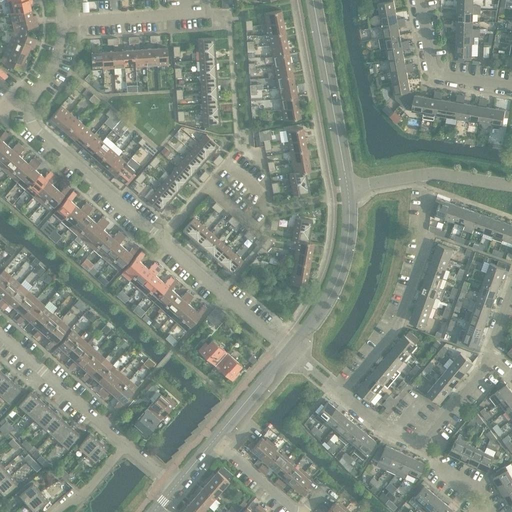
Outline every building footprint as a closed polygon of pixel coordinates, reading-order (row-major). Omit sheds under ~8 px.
[(7,0),(11,14),(31,10),(30,4),(32,3),(31,0),(7,0)] [(378,0),(378,3),(380,15),(396,12),(394,1),(393,1),(392,0),(378,0)] [(473,0),(457,0),(457,10),(480,10),(480,6),(473,6),(473,0)] [(15,30),(26,31),(26,29),(37,26),(35,15),(32,16),(31,10),(11,14),(15,30)] [(267,24),(283,21),(281,10),(265,13),(267,24)] [(480,10),(457,10),(457,21),(473,21),(473,14),(480,14),(480,10)] [(380,15),(382,26),(404,22),(404,18),(397,19),(396,12),(380,15)] [(283,21),(267,24),(269,35),(285,32),(283,21)] [(473,21),(457,21),(457,32),(480,33),(480,29),(473,29),(473,21)] [(382,26),(384,37),(400,35),(398,27),(405,26),(404,22),(382,26)] [(15,30),(9,46),(27,54),(29,49),(32,50),(36,39),(25,34),(26,32),(26,31),(15,30)] [(285,32),(269,35),(270,46),(287,43),(285,32)] [(480,33),(457,32),(457,44),(472,44),(472,37),(479,37),(480,33)] [(381,50),(386,49),(408,45),(408,40),(401,42),(400,35),(384,37),(378,39),(381,50)] [(199,50),(215,49),(215,38),(198,39),(199,50)] [(287,43),(270,46),(272,56),(289,53),(287,43)] [(472,44),(457,44),(456,56),(464,56),(464,60),(472,60),(472,56),(472,44)] [(388,60),(404,57),(403,50),(409,49),(408,45),(386,49),(388,60)] [(27,54),(9,46),(2,61),(11,69),(12,66),(23,70),(28,60),(25,59),(27,54)] [(157,66),(156,49),(145,50),(147,66),(157,66)] [(156,49),(157,66),(168,65),(167,49),(156,49)] [(199,61),(216,60),(215,49),(199,50),(199,61)] [(135,51),(136,67),(147,66),(145,50),(135,51)] [(125,68),(124,51),(113,52),(114,68),(125,68)] [(136,67),(135,51),(124,51),(125,68),(136,67)] [(102,53),(103,69),(114,68),(113,52),(102,53)] [(103,69),(102,53),(91,53),(92,70),(103,69)] [(289,53),(272,56),(274,67),(291,64),(289,53)] [(404,57),(388,60),(390,71),(413,67),(412,63),(405,64),(404,57)] [(200,72),(217,71),(216,60),(199,61),(200,72)] [(276,78),(293,75),(291,64),(274,67),(276,78)] [(413,67),(390,71),(392,82),(408,79),(406,72),(413,71),(413,67)] [(201,82),(217,81),(217,71),(200,72),(201,82)] [(293,75),(276,78),(278,88),(295,85),(293,75)] [(395,99),(401,104),(410,95),(410,91),(408,79),(392,82),(395,99)] [(201,93),(218,92),(217,81),(201,82),(201,93)] [(84,86),(80,83),(76,88),(80,91),(84,86)] [(295,85),(278,88),(280,99),(296,96),(295,85)] [(202,104),(219,103),(218,92),(201,93),(202,104)] [(426,97),(423,113),(422,118),(434,120),(435,114),(439,92),(434,92),(433,98),(426,97)] [(439,92),(435,114),(446,116),(449,101),(441,100),(442,93),(439,92)] [(93,103),(97,98),(93,94),(89,99),(93,103)] [(410,95),(401,104),(406,110),(423,113),(426,97),(414,95),(414,96),(410,95)] [(449,101),(446,116),(457,118),(461,96),(457,95),(456,102),(449,101)] [(296,96),(280,99),(282,110),(298,107),(296,96)] [(461,96),(457,118),(469,120),(471,105),(464,104),(465,97),(461,96)] [(471,105),(469,120),(480,122),(484,100),(479,99),(478,106),(471,105)] [(484,100),(480,122),(491,124),(494,109),(486,108),(488,101),(484,100)] [(203,115),(219,114),(219,103),(202,104),(203,115)] [(387,105),(383,110),(389,116),(393,112),(387,105)] [(59,125),(69,113),(61,106),(50,118),(59,125)] [(298,107),(282,110),(284,121),(300,118),(298,107)] [(105,114),(109,117),(114,112),(110,109),(105,114)] [(494,109),(491,124),(493,124),(492,126),(494,129),(498,129),(501,128),(501,126),(507,127),(509,112),(505,111),(494,109)] [(69,113),(59,125),(67,133),(78,120),(69,113)] [(219,114),(203,115),(203,126),(220,125),(219,114)] [(392,114),(390,116),(396,123),(399,120),(392,114)] [(78,120),(67,133),(75,140),(86,127),(78,120)] [(122,128),(125,131),(130,126),(126,123),(122,128)] [(129,134),(132,131),(133,129),(130,126),(125,131),(129,134)] [(86,127),(75,140),(83,147),(94,134),(86,127)] [(288,141),(304,138),(302,127),(286,130),(288,141)] [(0,153),(7,145),(3,141),(9,134),(5,131),(0,136),(0,153)] [(94,134),(83,147),(91,154),(102,141),(94,134)] [(495,138),(494,144),(504,145),(506,135),(499,134),(499,139),(495,138)] [(198,143),(211,154),(218,146),(205,135),(198,143)] [(138,142),(141,145),(146,140),(142,137),(138,142)] [(290,152),(306,149),(304,138),(288,141),(290,152)] [(150,144),(146,140),(141,145),(145,149),(150,144)] [(102,141),(91,154),(99,161),(110,148),(102,141)] [(7,145),(0,153),(0,165),(2,168),(21,145),(18,142),(12,149),(7,145)] [(211,154),(198,143),(191,151),(204,162),(211,154)] [(21,145),(2,168),(10,175),(24,159),(19,155),(25,148),(21,145)] [(164,147),(160,152),(166,157),(170,153),(164,147)] [(110,148),(99,161),(107,168),(118,156),(110,148)] [(292,163),(308,160),(306,149),(290,152),(292,163)] [(204,162),(191,151),(184,159),(197,171),(204,162)] [(24,159),(10,175),(18,182),(38,159),(34,156),(28,163),(24,159)] [(115,175),(126,163),(118,156),(107,168),(115,175)] [(152,159),(157,164),(161,160),(156,156),(152,159)] [(131,157),(126,163),(115,175),(124,182),(139,165),(131,157)] [(38,159),(18,182),(27,189),(40,174),(35,169),(41,163),(38,159)] [(157,164),(152,159),(149,163),(154,168),(157,164)] [(184,159),(177,168),(189,179),(197,171),(184,159)] [(289,174),(310,170),(308,160),(292,163),(294,173),(289,174)] [(170,176),(182,187),(189,179),(177,168),(170,176)] [(291,185),(307,182),(305,172),(310,171),(310,170),(289,174),(291,185)] [(27,189),(35,196),(54,174),(50,171),(44,177),(40,174),(27,189)] [(138,176),(143,180),(146,176),(141,172),(138,176)] [(35,196),(43,204),(56,188),(51,184),(57,177),(54,174),(35,196)] [(143,180),(138,176),(135,179),(140,184),(143,180)] [(182,187),(170,176),(163,184),(175,195),(182,187)] [(307,182),(291,185),(293,196),(309,193),(307,182)] [(155,192),(168,203),(175,195),(163,184),(155,192)] [(56,188),(43,204),(51,210),(70,188),(67,185),(61,192),(56,188)] [(62,221),(76,205),(71,201),(77,194),(73,191),(54,213),(62,221)] [(168,203),(155,192),(148,201),(161,212),(168,203)] [(446,219),(451,204),(441,200),(440,203),(435,201),(430,216),(435,218),(436,215),(446,219)] [(76,205),(62,221),(70,228),(90,206),(86,202),(80,209),(76,205)] [(215,210),(220,205),(216,202),(211,207),(215,210)] [(451,204),(446,219),(455,222),(460,207),(451,204)] [(220,205),(215,210),(219,213),(223,208),(220,205)] [(79,235),(92,219),(87,215),(93,209),(90,206),(70,228),(79,235)] [(460,207),(455,222),(465,226),(470,210),(460,207)] [(470,210),(465,226),(474,229),(479,214),(470,210)] [(479,214),(474,229),(484,232),(489,217),(479,214)] [(92,219),(79,235),(87,242),(106,220),(102,217),(96,224),(92,219)] [(489,217),(484,232),(493,236),(499,221),(489,217)] [(50,234),(57,225),(48,218),(41,227),(50,234)] [(191,238),(202,226),(193,218),(182,231),(191,238)] [(294,229),(310,232),(312,221),(296,218),(294,229)] [(106,220),(87,242),(95,249),(108,234),(103,230),(109,223),(106,220)] [(499,221),(493,236),(503,239),(509,224),(499,221)] [(511,225),(509,224),(503,239),(511,242),(511,225)] [(202,226),(191,238),(199,245),(210,233),(202,226)] [(292,240),(313,244),(314,243),(309,242),(310,232),(294,229),(292,240)] [(248,238),(252,233),(248,230),(244,235),(248,238)] [(108,234),(95,249),(103,256),(122,234),(119,231),(113,238),(108,234)] [(210,233),(199,245),(207,252),(218,240),(210,233)] [(252,233),(248,238),(251,242),(256,236),(252,233)] [(122,234),(103,256),(111,263),(124,248),(120,244),(126,237),(122,234)] [(218,240),(207,252),(215,259),(226,247),(218,240)] [(295,251),(312,254),(313,244),(292,240),(296,241),(295,251)] [(270,246),(265,242),(261,245),(266,250),(270,246)] [(124,248),(111,263),(119,270),(138,248),(135,245),(129,252),(124,248)] [(434,255),(449,260),(453,250),(438,245),(434,255)] [(7,246),(4,251),(11,255),(14,250),(10,247),(7,246)] [(226,247),(215,259),(223,267),(234,254),(226,247)] [(131,281),(144,265),(140,261),(145,254),(142,251),(122,273),(131,281)] [(293,262),(310,265),(312,254),(295,251),(293,262)] [(234,254),(223,267),(232,274),(243,262),(234,254)] [(431,264),(446,270),(449,260),(434,255),(431,264)] [(32,262),(30,264),(35,268),(39,264),(40,262),(39,262),(36,258),(32,262)] [(253,262),(258,266),(261,262),(256,258),(253,262)] [(90,262),(85,268),(89,271),(92,267),(94,265),(90,262)] [(258,266),(253,262),(249,265),(254,270),(258,266)] [(291,273),(308,276),(310,265),(293,262),(291,273)] [(144,265),(131,281),(139,288),(158,266),(155,263),(149,269),(144,265)] [(35,268),(34,269),(41,274),(43,272),(45,269),(39,264),(35,268)] [(427,274),(443,279),(446,270),(431,264),(427,274)] [(487,274),(502,279),(505,269),(490,264),(487,274)] [(158,266),(139,288),(147,295),(161,280),(156,275),(162,269),(158,266)] [(92,267),(89,271),(94,276),(97,272),(92,267)] [(0,291),(11,279),(3,271),(0,274),(0,291)] [(308,276),(291,273),(289,284),(306,287),(308,276)] [(424,283),(439,289),(443,279),(427,274),(424,283)] [(483,283),(498,289),(502,279),(487,274),(483,283)] [(48,276),(45,279),(49,283),(52,280),(53,279),(48,275),(48,276)] [(161,280),(147,295),(155,302),(174,280),(171,277),(165,284),(161,280)] [(0,307),(0,308),(19,286),(11,279),(0,291),(0,295),(3,298),(0,300),(0,307)] [(174,280),(155,302),(164,309),(177,294),(172,290),(178,283),(174,280)] [(420,293),(436,299),(439,289),(424,283),(420,293)] [(480,293),(495,298),(498,289),(483,283),(480,293)] [(14,308),(28,293),(19,286),(0,308),(4,311),(10,304),(14,308)] [(177,294),(164,309),(172,316),(191,294),(187,291),(181,298),(177,294)] [(16,322),(36,300),(28,293),(14,308),(19,312),(13,319),(16,322)] [(417,303),(432,308),(436,299),(420,293),(417,303)] [(476,303),(491,308),(495,298),(480,293),(476,303)] [(172,316),(180,323),(193,308),(188,304),(194,297),(191,294),(172,316)] [(79,299),(73,306),(81,313),(87,306),(79,299)] [(30,322),(44,307),(36,300),(16,322),(20,325),(26,318),(30,322)] [(414,312),(429,318),(432,308),(417,303),(414,312)] [(491,308),(476,303),(473,312),(468,310),(467,310),(488,318),(491,308)] [(134,310),(143,316),(146,311),(138,305),(134,310)] [(193,308),(180,323),(188,330),(207,308),(203,305),(197,312),(193,308)] [(33,336),(52,314),(44,307),(30,322),(35,326),(29,333),(33,336)] [(208,318),(216,325),(224,316),(216,308),(208,318)] [(268,308),(260,316),(277,332),(284,324),(268,308)] [(469,322),(484,327),(488,318),(467,310),(464,319),(469,321),(469,322)] [(89,313),(86,316),(93,322),(96,318),(96,317),(90,312),(89,313)] [(429,318),(414,312),(410,322),(425,328),(429,318)] [(47,336),(60,321),(52,314),(33,336),(36,339),(42,332),(47,336)] [(60,321),(47,336),(51,340),(45,347),(49,351),(68,328),(60,321)] [(466,331),(481,337),(484,327),(469,322),(466,331)] [(62,349),(66,354),(80,338),(71,331),(52,353),(56,356),(62,349)] [(481,337),(466,331),(462,341),(477,347),(481,337)] [(409,332),(406,336),(405,335),(398,343),(410,354),(417,345),(414,343),(417,339),(409,332)] [(69,368),(88,345),(80,338),(66,354),(71,358),(65,364),(69,368)] [(121,340),(118,343),(124,349),(127,346),(128,344),(122,339),(121,340)] [(216,367),(228,353),(213,340),(208,345),(207,343),(199,352),(216,367)] [(391,351),(404,362),(410,354),(398,343),(391,351)] [(83,368),(96,352),(88,345),(69,368),(72,371),(78,364),(83,368)] [(129,348),(125,352),(130,356),(134,352),(129,348)] [(454,362),(466,372),(473,364),(478,355),(464,350),(454,362)] [(404,362),(391,351),(385,359),(397,369),(398,369),(404,362)] [(85,382),(104,360),(96,352),(83,368),(87,372),(81,379),(85,382)] [(228,353),(216,367),(233,382),(240,373),(238,371),(243,366),(228,353)] [(252,356),(249,361),(254,365),(257,360),(252,356)] [(378,367),(394,380),(401,372),(398,369),(397,369),(385,359),(378,367)] [(99,382),(112,367),(104,360),(85,382),(88,385),(94,378),(99,382)] [(431,361),(427,366),(431,369),(435,365),(431,361)] [(448,370),(460,380),(466,372),(454,362),(448,370)] [(416,364),(413,369),(417,372),(421,368),(416,364)] [(112,367),(99,382),(104,386),(98,393),(101,396),(120,374),(112,367)] [(384,385),(388,387),(394,380),(378,367),(372,375),(384,385)] [(441,378),(453,388),(460,380),(448,370),(441,378)] [(110,392),(115,396),(128,381),(120,374),(101,396),(104,399),(110,392)] [(0,379),(0,396),(13,382),(5,375),(0,379)] [(384,385),(372,375),(365,382),(378,393),(384,385)] [(453,388),(441,378),(435,385),(446,395),(453,388)] [(508,383),(503,379),(495,386),(499,390),(489,398),(496,406),(500,403),(511,393),(511,392),(506,384),(508,383)] [(128,381),(115,396),(120,400),(114,407),(117,410),(137,388),(128,381)] [(13,382),(0,396),(8,404),(21,389),(13,382)] [(378,393),(365,382),(358,391),(360,392),(366,397),(371,401),(378,393)] [(150,398),(158,389),(153,385),(145,394),(150,398)] [(446,395),(435,385),(428,394),(440,403),(446,395)] [(26,414),(39,399),(30,392),(18,406),(26,414)] [(360,392),(357,395),(364,400),(366,397),(361,393),(360,392)] [(511,393),(500,403),(506,411),(511,406),(511,393)] [(147,409),(160,420),(175,404),(167,396),(165,398),(160,394),(147,409)] [(39,399),(26,414),(34,421),(47,407),(39,399)] [(325,421),(336,409),(328,402),(317,415),(325,421)] [(47,407),(34,421),(42,428),(55,414),(47,407)] [(160,420),(147,409),(134,424),(139,428),(137,430),(145,437),(160,420)] [(336,409),(325,421),(333,428),(344,415),(336,409)] [(55,414),(42,428),(50,435),(63,421),(55,414)] [(344,415),(333,428),(341,434),(352,422),(344,415)] [(481,418),(477,421),(473,428),(477,430),(480,425),(484,422),(481,418)] [(0,427),(0,429),(6,436),(14,428),(7,421),(0,427)] [(63,421),(50,435),(58,442),(71,428),(63,421)] [(352,422),(341,434),(341,435),(338,438),(346,445),(349,441),(360,428),(352,422)] [(71,428),(58,442),(66,449),(79,435),(71,428)] [(360,428),(349,441),(357,447),(367,435),(360,428)] [(86,455),(98,441),(90,434),(77,448),(86,455)] [(449,454),(459,458),(468,439),(459,434),(457,439),(456,439),(449,454)] [(491,446),(493,442),(497,439),(494,434),(489,438),(490,438),(488,444),(491,446)] [(376,442),(367,435),(357,447),(353,452),(365,461),(371,454),(367,452),(376,442)] [(26,439),(25,440),(21,436),(17,439),(21,443),(25,447),(29,443),(26,439)] [(259,458),(272,443),(266,438),(264,440),(262,438),(255,446),(252,443),(248,447),(259,458)] [(328,450),(331,447),(334,443),(330,439),(327,442),(326,443),(327,444),(325,446),(328,450)] [(468,462),(475,448),(466,444),(468,439),(459,458),(468,462)] [(98,441),(86,455),(94,463),(106,448),(98,441)] [(25,447),(28,451),(32,454),(35,451),(32,447),(33,447),(29,443),(25,447)] [(272,443),(259,458),(268,465),(278,452),(276,450),(277,448),(272,443)] [(331,447),(328,450),(332,453),(334,450),(338,446),(334,443),(331,447)] [(372,460),(377,463),(376,466),(384,470),(388,465),(394,450),(385,446),(382,452),(377,450),(372,460)] [(475,448),(468,462),(478,467),(484,452),(475,448)] [(396,472),(404,455),(394,450),(388,465),(384,470),(394,474),(396,472)] [(35,451),(32,454),(37,459),(40,462),(44,458),(41,455),(40,456),(35,451)] [(278,452),(268,465),(276,472),(288,457),(283,453),(281,455),(278,452)] [(484,452),(478,467),(487,471),(494,456),(484,452)] [(396,472),(394,474),(404,479),(407,473),(413,459),(404,455),(396,472)] [(288,457),(276,472),(284,479),(294,467),(292,464),(294,462),(288,457)] [(413,459),(407,473),(407,474),(404,479),(413,483),(415,477),(416,478),(423,463),(413,459)] [(208,477),(222,490),(227,484),(233,488),(235,486),(229,480),(231,478),(233,475),(222,465),(215,474),(213,472),(208,477)] [(294,467),(284,479),(292,486),(304,472),(299,467),(297,469),(294,467)] [(0,484),(10,476),(3,468),(0,470),(0,484)] [(63,469),(59,474),(56,478),(63,484),(70,476),(63,469)] [(499,487),(511,479),(511,477),(508,470),(494,478),(499,487)] [(304,472),(292,486),(304,496),(308,492),(305,489),(311,481),(308,479),(310,477),(304,472)] [(10,476),(0,484),(0,493),(3,497),(17,484),(10,476)] [(203,487),(215,498),(222,490),(208,477),(203,483),(205,485),(203,487)] [(504,496),(511,491),(511,479),(499,487),(504,496)] [(25,505),(40,492),(33,484),(18,496),(25,505)] [(420,485),(412,494),(415,496),(423,487),(420,485)] [(424,486),(423,487),(415,496),(414,498),(412,497),(408,502),(417,510),(418,509),(432,493),(424,486)] [(194,494),(208,506),(215,498),(203,487),(200,490),(198,488),(194,494)] [(381,499),(385,503),(393,494),(389,491),(381,499)] [(40,492),(25,505),(31,511),(33,511),(47,501),(40,492)] [(243,500),(242,501),(233,493),(230,496),(239,505),(242,508),(246,504),(243,500)] [(421,511),(429,511),(440,500),(432,493),(418,509),(421,511)] [(202,511),(208,506),(194,494),(189,499),(191,501),(189,504),(198,511),(202,511)] [(393,494),(385,503),(389,507),(397,498),(393,494)] [(440,500),(429,511),(442,511),(447,506),(440,500)] [(321,511),(341,511),(345,508),(340,503),(338,505),(335,502),(328,510),(325,507),(322,504),(318,509),(321,511)]
